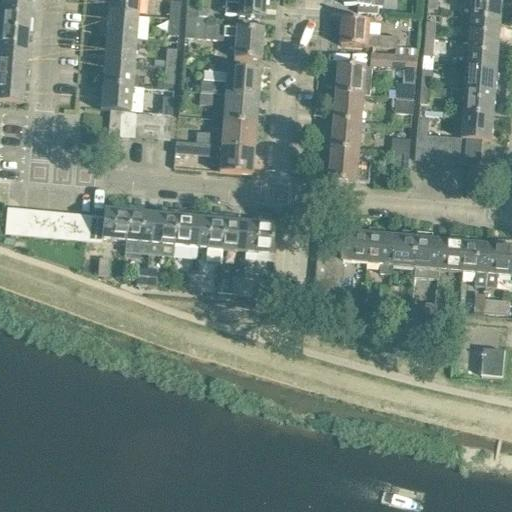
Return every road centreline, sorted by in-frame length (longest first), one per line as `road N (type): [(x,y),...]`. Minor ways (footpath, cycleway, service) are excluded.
road 1 (residential): [(276,195),(49,169)]
road 2 (residential): [(511,215),(295,196)]
road 3 (residential): [(276,195),(285,56),(312,0)]
road 4 (residential): [(52,0),(41,141),(49,169)]
